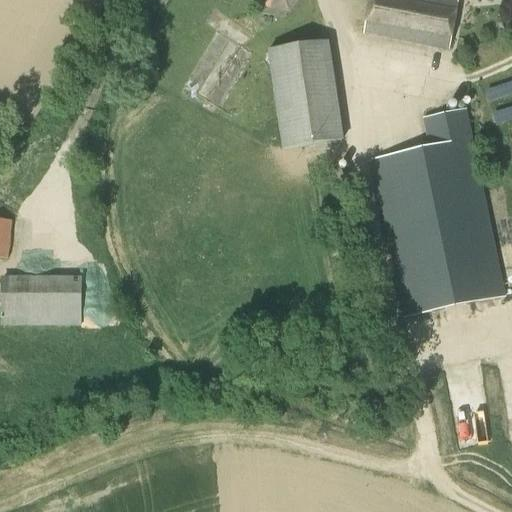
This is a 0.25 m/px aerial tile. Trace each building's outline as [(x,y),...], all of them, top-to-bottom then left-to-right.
[(286,18),(300,0),(256,0),(259,8),(259,15),(286,18)] [(371,0),(366,37),(450,51),(457,0),(371,0)] [(281,151),(343,142),(328,43),(266,53),(281,151)] [(511,82),(487,88),(490,99),(511,94),(511,82)] [(511,106),(494,110),(497,122),(511,118),(511,106)] [(404,320),(506,298),(466,111),(424,120),(430,149),(370,162),(404,320)] [(0,257),(6,258),(9,224),(0,223),(0,257)] [(80,328),(80,279),(0,279),(0,327),(80,328)]
